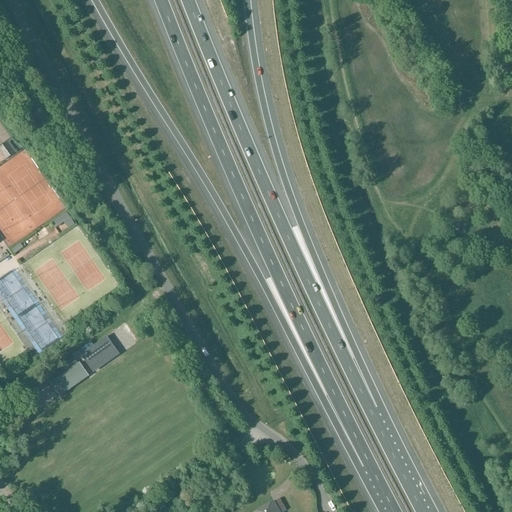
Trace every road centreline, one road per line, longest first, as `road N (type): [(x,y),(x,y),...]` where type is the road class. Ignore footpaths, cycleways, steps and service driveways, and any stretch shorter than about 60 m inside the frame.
road 1 (motorway): [(94,0),(369,465)]
road 2 (motorway): [(161,0),(240,195),(369,465)]
road 3 (unclassified): [(10,0),(225,390),(258,432)]
road 4 (motorway): [(369,409),(189,0)]
road 5 (motorway): [(369,409),(271,138),(246,0)]
